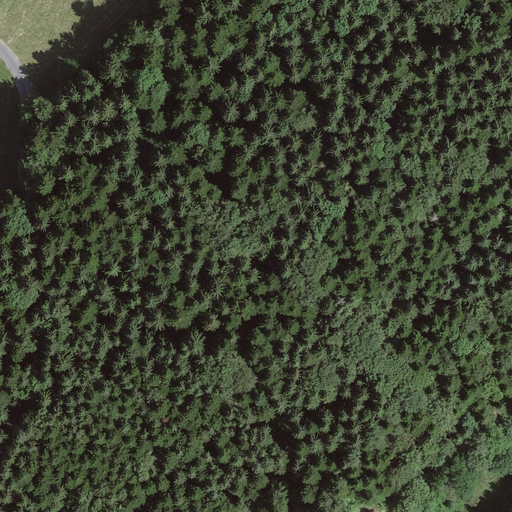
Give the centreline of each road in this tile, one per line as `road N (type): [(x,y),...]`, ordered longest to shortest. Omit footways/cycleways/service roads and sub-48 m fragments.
road 1 (unclassified): [(0,49),(25,79),(36,109),(43,293),(37,370),(26,401)]
road 2 (track): [(357,511),(511,401)]
